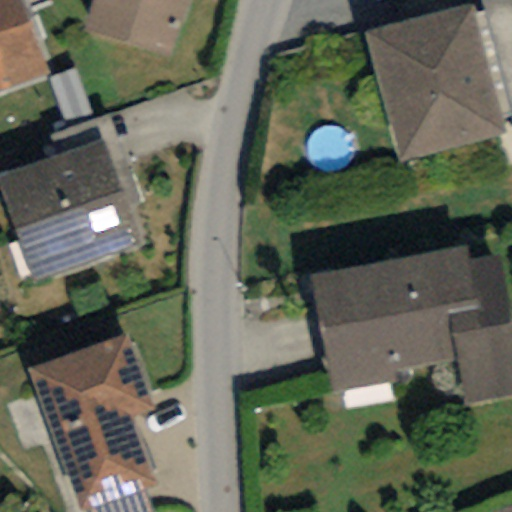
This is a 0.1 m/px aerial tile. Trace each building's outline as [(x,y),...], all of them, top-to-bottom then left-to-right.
[(0,0),(0,92),(47,76),(19,0),(0,0)] [(90,0),(81,30),(169,59),(188,0),(90,0)] [(471,5),(364,32),(398,166),(507,138),(501,115),(511,111),(511,0),(478,0),(482,13),(474,15),(471,5)] [(0,174),(0,194),(31,284),(141,246),(103,139),(0,174)] [(465,248),(310,277),(331,391),(456,368),(463,408),(511,398),(511,300),(505,262),(469,269),(465,248)] [(126,333),(28,369),(79,511),(83,511),(87,510),(88,511),(152,511),(145,490),(156,486),(131,418),(153,410),(126,333)]
